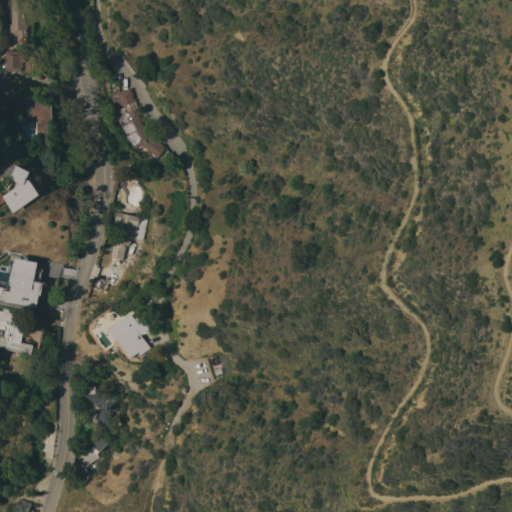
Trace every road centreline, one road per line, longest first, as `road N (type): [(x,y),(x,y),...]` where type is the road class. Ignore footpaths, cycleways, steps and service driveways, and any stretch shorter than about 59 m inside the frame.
road 1 (track): [(411,0),(414,13),(387,69),(414,121),(419,177),(386,281),(418,316),(430,348),(375,463),(375,490),(389,500),(435,496),(511,478)]
road 2 (residential): [(48,511),(64,451),(63,344),(105,173),(68,0)]
road 3 (residential): [(164,458),(192,391),(187,366),(163,340),(160,309),(185,229),(189,179),(171,134),(100,42),(96,0)]
road 4 (track): [(511,411),(497,392),(511,342),(511,248)]
